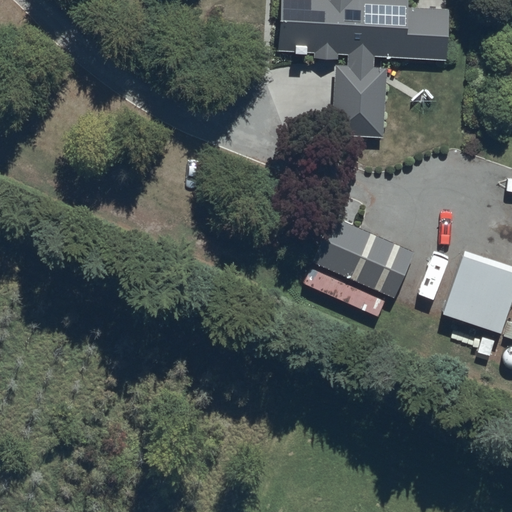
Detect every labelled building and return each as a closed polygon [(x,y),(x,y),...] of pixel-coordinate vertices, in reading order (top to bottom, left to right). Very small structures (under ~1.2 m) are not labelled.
[(279,0),(277,43),(347,48),(346,64),(334,63),(330,130),(379,133),(384,62),(374,61),(374,54),(446,59),(450,6),(405,2),(405,0),(279,0)] [(413,248),(329,211),(309,256),(393,293),(413,248)] [(511,282),(511,259),(459,243),(438,308),(497,327),(511,282)] [(381,297),(306,263),(299,278),(374,311),(381,297)] [(499,355),(499,356),(499,357),(500,358),(500,359),(500,360),(501,361),(501,363),(502,363),(503,364),(503,365),(504,366),(505,366),(506,367),(507,368),(508,368),(509,368),(510,369),(511,369),(511,368),(511,342),(511,343),(510,343),(508,343),(507,344),(506,344),(505,344),(504,345),(504,346),(503,347),(502,348),(501,349),(500,351),(500,352),(500,353),(499,354),(499,355)]
